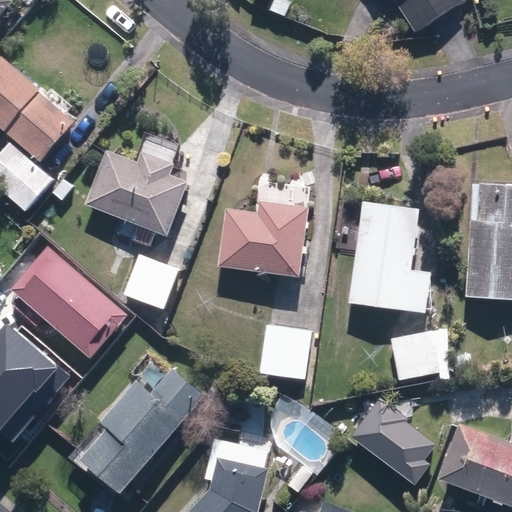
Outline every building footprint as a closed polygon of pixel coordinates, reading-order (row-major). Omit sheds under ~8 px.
[(0,0),(0,25),(17,6),(9,0),(0,0)] [(394,0),(415,35),(464,5),(460,0),(394,0)] [(4,60),(0,64),(0,129),(43,166),(77,127),(40,94),(41,93),(4,60)] [(55,180),(13,145),(0,160),(0,191),(27,213),(55,180)] [(106,153),(85,207),(170,239),(191,186),(171,179),(176,167),(141,153),(137,165),(106,153)] [(511,188),(474,186),(467,299),(511,302),(511,188)] [(422,212),(365,204),(350,306),(428,317),(434,274),(414,271),(422,212)] [(301,281),(310,212),(260,205),(259,214),(228,210),(220,271),(301,281)] [(127,315),(48,247),(11,289),(90,357),(127,315)] [(166,311),(181,271),(139,255),(124,295),(166,311)] [(307,382),(312,331),(266,327),(262,378),(307,382)] [(433,333),(393,340),(400,382),(441,375),(433,333)] [(123,497),(208,397),(174,368),(152,395),(138,383),(102,426),(109,432),(83,463),(123,497)] [(511,383),(486,382),(485,416),(511,417),(511,383)] [(382,400),(352,438),(417,488),(432,468),(426,463),(438,448),(407,425),(410,422),(382,400)] [(511,445),(461,425),(439,480),(511,508),(511,445)] [(220,461),(214,487),(191,511),(261,511),(270,471),(220,461)]
